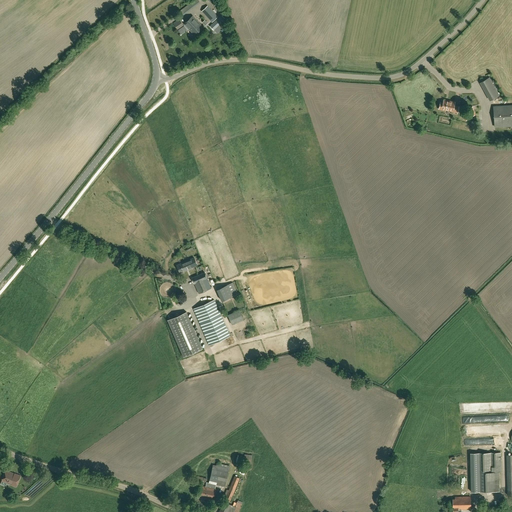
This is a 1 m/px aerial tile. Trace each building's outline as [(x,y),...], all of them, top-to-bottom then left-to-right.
[(183,15),(200,2),(198,0),(194,0),(180,11),(183,15)] [(212,22),(217,17),(207,6),(202,11),(212,22)] [(214,30),(225,19),(222,15),(210,26),(214,30)] [(194,35),(203,27),(193,16),(184,24),(194,35)] [(178,30),(180,28),(183,26),(179,20),(179,19),(173,23),(174,23),(178,30)] [(489,78),(483,81),(482,82),(491,99),(497,96),(499,95),(489,78)] [(454,106),(454,102),(444,100),(443,103),(440,102),(439,109),(445,110),(452,111),(452,112),(457,113),(458,107),(454,106)] [(495,126),(511,125),(511,105),(493,107),(495,126)] [(470,117),(476,115),(473,106),(467,108),(470,117)] [(191,267),(197,265),(194,258),(188,260),(176,265),(179,272),(191,267)] [(198,293),(211,288),(207,278),(204,272),(192,278),(198,293)] [(222,301),(227,298),(237,294),(232,283),(217,289),(222,301)] [(209,345),(230,336),(214,300),(194,309),(209,345)] [(232,325),(243,320),(239,310),(227,315),(232,325)] [(183,356),(202,348),(186,312),(167,320),(183,356)] [(480,412),(506,411),(506,404),(480,405),(480,412)] [(482,416),(482,423),(509,422),(509,415),(482,416)] [(498,475),(498,472),(501,472),(500,453),(470,453),(471,491),(478,491),(499,491),(499,475),(498,475)] [(251,464),(252,455),(245,454),(244,463),(251,464)] [(207,482),(206,485),(206,487),(203,486),(201,497),(213,500),(215,488),(214,488),(215,484),(224,486),(229,466),(217,463),(216,467),(213,467),(209,482),(207,482)] [(17,475),(14,474),(14,473),(6,470),(2,480),(16,486),(20,475),(17,474),(17,475)] [(229,489),(226,495),(224,499),(230,502),(240,478),(234,476),(229,489)] [(452,511),(456,511),(457,509),(461,509),(470,509),(470,496),(458,497),(458,499),(453,499),(452,511)] [(243,502),(238,500),(237,502),(235,506),(230,504),(230,505),(224,502),(219,511),(238,511),(242,504),(243,502)]
